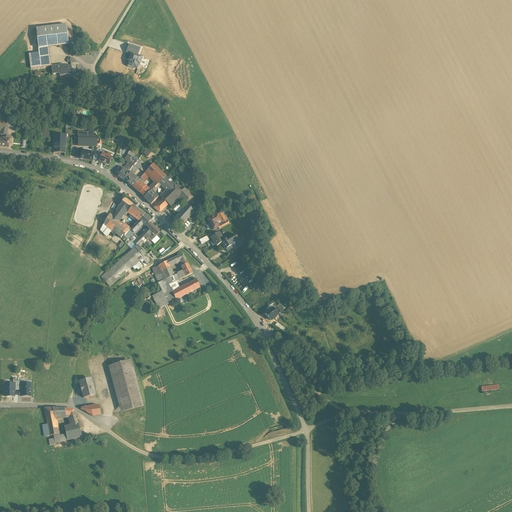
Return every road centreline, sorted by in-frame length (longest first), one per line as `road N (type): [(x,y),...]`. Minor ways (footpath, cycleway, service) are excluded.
road 1 (residential): [(263,338),(242,301),(187,240),(113,178),(70,160),(0,149)]
road 2 (track): [(308,511),(304,429),(344,412),(511,408)]
road 3 (unclassified): [(151,454),(211,455),(304,429),(263,338)]
road 4 (residential): [(0,405),(75,408),(151,454)]
road 5 (track): [(388,511),(375,489),(386,426),(429,412)]
road 6 (track): [(344,412),(322,398),(261,323)]
